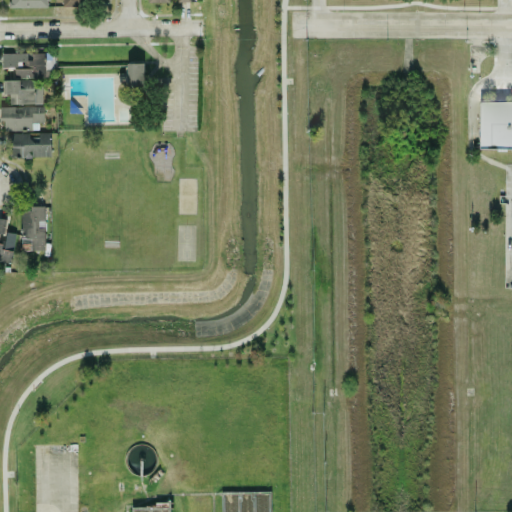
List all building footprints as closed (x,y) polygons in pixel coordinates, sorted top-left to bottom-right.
[(8,0),(9,8),(49,7),(48,0),(8,0)] [(1,54),(2,67),(14,67),(14,78),(48,77),(48,69),(53,68),(53,52),(1,54)] [(144,86),(143,63),(126,63),(126,86),(144,86)] [(42,103),(41,79),(1,81),(2,94),(9,94),(10,104),(42,103)] [(511,148),(511,100),(479,100),(479,148),(511,148)] [(44,122),(43,106),(0,106),(0,121),(4,121),(4,131),(32,130),(32,122),(44,122)] [(51,157),(50,132),(9,134),(9,158),(51,157)] [(44,206),(30,206),(30,210),(21,210),(20,250),(44,250),(44,206)] [(14,233),(6,232),(5,244),(0,243),(0,261),(12,262),(14,233)]
